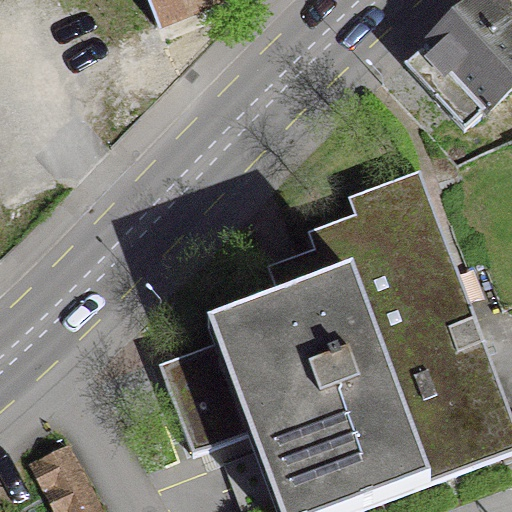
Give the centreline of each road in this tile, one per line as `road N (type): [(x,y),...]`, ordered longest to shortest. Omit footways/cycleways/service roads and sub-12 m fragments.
road 1 (tertiary): [(32,340),(368,0)]
road 2 (residential): [(32,340),(127,511)]
